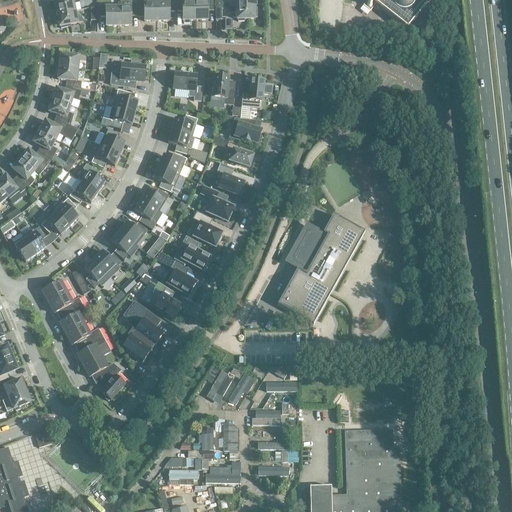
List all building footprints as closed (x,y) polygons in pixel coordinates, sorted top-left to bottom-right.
[(55,16),(75,12),(73,5),(79,4),(78,0),(64,0),(65,1),(54,3),(55,8),(53,9),(55,16)] [(157,22),(156,4),(156,1),(144,2),(144,0),(138,0),(138,19),(144,18),(144,22),(157,22)] [(156,4),(157,22),(169,22),(169,13),(175,12),(174,0),(172,0),(169,0),(169,4),(156,4)] [(194,0),(176,0),(177,12),(182,12),(182,22),(184,22),(184,25),(192,25),(192,22),(195,22),(195,3),(194,0)] [(195,3),(195,22),(207,21),(207,12),(213,12),(212,0),(206,0),(207,3),(195,3)] [(235,0),(236,8),(254,8),(254,2),(257,2),(256,0),(235,0)] [(368,0),(363,7),(370,12),(373,8),(380,14),(383,11),(399,24),(396,27),(403,32),(405,29),(407,30),(430,0),(368,0)] [(118,27),(118,9),(106,9),(106,5),(100,5),(100,18),(106,18),(106,27),(118,27)] [(118,9),(118,27),(131,27),(131,17),(136,17),(136,5),(130,5),(130,8),(118,9)] [(254,8),(236,8),(230,8),(230,14),(236,14),(236,21),(238,21),(238,23),(244,23),(244,20),(255,20),(255,19),(257,19),(257,13),(255,13),(254,8)] [(75,12),(55,16),(56,23),(58,23),(59,28),(60,28),(61,30),(67,28),(67,26),(77,24),(75,12)] [(57,68),(77,70),(79,58),(68,57),(68,55),(62,54),(62,56),(60,56),(60,61),(58,61),(57,68)] [(112,74),(111,86),(130,89),(130,82),(144,83),(145,67),(139,66),(139,63),(131,63),(131,66),(122,65),(121,75),(112,74)] [(77,70),(57,68),(56,75),(58,76),(58,81),(68,82),(68,87),(80,90),(81,83),(76,83),(77,70)] [(193,102),(200,103),(202,89),(196,88),(197,76),(174,74),(173,90),(189,92),(188,98),(194,98),(193,102)] [(227,91),(228,83),(228,79),(222,79),(222,76),(216,76),(216,78),(215,78),(213,99),(221,100),(221,105),(233,107),(234,92),(227,91)] [(241,108),(261,110),(264,83),(250,81),(249,96),(242,95),(241,108)] [(73,101),(78,102),(81,90),(80,90),(68,87),(66,93),(56,89),(54,95),(52,94),(50,101),(70,107),(70,106),(71,106),(73,101)] [(113,109),(135,115),(138,103),(129,101),(131,95),(118,91),(113,109)] [(70,107),(50,101),(48,108),(50,108),(48,113),(59,117),(57,122),(70,127),(73,116),(68,114),(70,107)] [(123,125),(131,127),(135,115),(113,109),(112,109),(108,121),(111,121),(109,128),(121,131),(123,125)] [(240,118),(241,110),(232,109),(232,117),(240,118)] [(175,120),(171,132),(190,138),(193,126),(195,127),(197,121),(185,117),(183,123),(175,120)] [(109,128),(111,121),(108,121),(102,119),(101,126),(106,128),(107,127),(109,128)] [(259,137),(261,132),(254,130),(254,122),(235,120),(234,120),(232,129),(233,129),(230,139),(240,142),(240,140),(242,141),(250,144),(250,143),(257,145),(257,144),(260,144),(261,138),(259,137)] [(70,127),(57,122),(54,127),(45,122),(42,126),(41,125),(37,132),(55,141),(59,135),(71,142),(78,130),(70,127)] [(208,138),(210,136),(212,138),(216,135),(211,129),(204,134),(208,138)] [(99,147),(120,156),(125,145),(117,141),(120,136),(108,130),(105,136),(107,137),(102,148),(99,146),(99,147)] [(40,154),(51,162),(57,151),(52,148),(55,141),(37,132),(34,138),(36,139),(33,144),(43,149),(40,154)] [(186,149),(190,138),(171,132),(168,144),(176,147),(174,153),(187,156),(188,150),(186,149)] [(214,138),(212,145),(226,150),(228,143),(214,138)] [(120,156),(99,147),(94,158),(91,164),(104,170),(106,164),(114,168),(120,156)] [(249,169),(253,157),(233,150),(229,163),(249,169)] [(51,162),(40,154),(36,158),(28,151),(25,155),(23,154),(18,159),(34,172),(39,167),(43,171),(51,162)] [(60,154),(55,166),(63,170),(69,158),(60,154)] [(158,168),(179,177),(186,160),(174,155),(171,160),(163,157),(158,168)] [(34,172),(18,159),(14,165),(15,166),(12,170),(20,177),(17,181),(25,190),(26,191),(34,182),(30,178),(34,172)] [(82,184),(98,194),(105,184),(98,179),(101,174),(91,167),(87,172),(89,174),(82,184)] [(179,177),(158,168),(153,180),(161,183),(159,189),(170,194),(173,188),(174,189),(179,177)] [(182,184),(189,186),(192,176),(185,174),(182,184)] [(25,190),(17,181),(12,185),(6,176),(1,180),(0,178),(0,189),(7,199),(9,201),(19,193),(20,195),(25,190)] [(223,176),(218,189),(238,197),(243,184),(223,176)] [(98,194),(82,184),(75,193),(73,192),(69,198),(80,205),(83,200),(90,205),(98,194)] [(163,202),(165,203),(169,197),(158,191),(155,196),(147,192),(141,202),(157,212),(163,202)] [(72,213),(76,209),(67,200),(63,204),(62,203),(53,212),(69,228),(78,219),(72,213)] [(233,209),(213,200),(206,214),(227,223),(233,209)] [(157,212),(141,202),(134,213),(142,217),(138,223),(149,229),(153,224),(151,222),(157,212)] [(20,215),(17,210),(7,217),(10,222),(20,215)] [(69,228),(53,212),(44,221),(45,222),(41,226),(50,235),(54,231),(60,237),(69,228)] [(220,238),(222,235),(208,228),(212,221),(196,214),(193,221),(200,224),(193,239),(215,249),(217,245),(218,246),(222,239),(220,238)] [(301,268),(299,272),(297,271),(277,306),(313,326),(364,234),(333,216),(323,234),(325,236),(323,239),(308,231),(290,262),(301,268)] [(11,222),(0,230),(3,236),(15,228),(11,222)] [(141,236),(143,237),(147,232),(137,224),(133,229),(127,224),(119,233),(134,245),(141,236)] [(33,231),(23,238),(36,256),(46,249),(41,242),(46,238),(39,228),(34,232),(33,231)] [(134,245),(119,233),(111,243),(118,249),(114,253),(124,261),(128,256),(126,255),(134,245)] [(25,264),(36,256),(23,238),(12,245),(25,264)] [(210,259),(196,251),(199,245),(186,238),(174,260),(185,266),(186,264),(202,273),(202,272),(205,273),(209,265),(207,264),(210,259)] [(152,261),(166,244),(159,239),(146,255),(152,261)] [(121,264),(113,255),(108,259),(102,253),(93,261),(106,275),(115,267),(116,269),(121,264)] [(162,265),(167,258),(160,254),(155,261),(162,265)] [(106,275),(93,261),(84,270),(90,276),(85,281),(94,290),(99,285),(97,284),(106,275)] [(163,283),(188,298),(196,284),(185,278),(189,271),(175,263),(163,283)] [(83,296),(90,293),(80,275),(74,279),(83,296)] [(139,282),(147,287),(152,280),(144,275),(139,282)] [(131,280),(121,289),(126,294),(136,285),(131,280)] [(181,308),(161,295),(165,289),(152,280),(147,287),(154,291),(146,305),(173,322),(181,308)] [(124,386),(115,378),(121,372),(113,365),(107,368),(96,349),(106,344),(98,330),(89,335),(79,317),(86,313),(78,299),(71,303),(60,283),(51,288),(50,287),(42,291),(43,292),(42,293),(54,315),(56,314),(61,324),(60,325),(72,347),(74,346),(79,356),(77,357),(89,379),(91,378),(95,386),(102,392),(101,393),(106,397),(104,399),(108,403),(110,401),(111,402),(112,401),(113,402),(119,396),(117,395),(124,386)] [(153,329),(158,322),(160,323),(160,322),(134,303),(124,317),(134,329),(132,331),(128,337),(131,339),(123,349),(142,364),(163,335),(153,329)] [(269,332),(273,325),(269,322),(265,329),(269,332)] [(0,363),(12,359),(7,347),(0,349),(0,363)] [(340,356),(340,364),(380,363),(380,355),(340,356)] [(0,382),(9,379),(10,379),(8,374),(17,370),(12,359),(0,363),(0,382)] [(255,369),(251,375),(260,380),(264,375),(255,369)] [(287,375),(278,369),(275,375),(284,380),(287,375)] [(129,376),(137,383),(141,377),(134,370),(129,376)] [(230,375),(239,381),(242,375),(233,370),(230,375)] [(206,398),(212,402),(216,395),(222,399),(232,383),(226,379),(228,376),(221,373),(214,386),(206,398)] [(251,380),(244,376),(228,402),(235,406),(243,394),(247,396),(254,383),(251,381),(251,380)] [(252,400),(263,407),(278,383),(267,376),(252,400)] [(0,389),(4,388),(8,399),(26,392),(21,380),(11,384),(9,379),(0,382),(0,389)] [(26,392),(8,399),(13,411),(15,410),(15,412),(21,409),(21,407),(30,403),(26,392)] [(10,406),(4,409),(9,420),(15,417),(10,406)] [(224,426),(223,426),(223,434),(223,441),(223,449),(223,453),(238,454),(238,432),(232,426),(224,426)] [(207,436),(202,436),(202,437),(198,437),(198,445),(202,445),(201,452),(213,452),(213,430),(207,430),(207,436)] [(310,511),(401,511),(399,450),(393,451),(392,431),(344,433),(346,496),(331,497),(331,488),(310,489),(310,491),(303,491),(304,511),(310,511)] [(49,436),(45,437),(36,440),(39,449),(51,445),(49,436)] [(0,510),(4,509),(3,506),(8,504),(9,507),(10,507),(11,511),(27,511),(23,500),(29,498),(24,482),(20,483),(19,479),(22,478),(17,462),(12,464),(7,450),(8,449),(0,451),(0,510)] [(171,460),(164,468),(185,469),(191,469),(191,460),(185,460),(171,460)] [(208,472),(208,461),(195,461),(195,472),(208,472)] [(205,485),(240,486),(240,485),(240,477),(231,477),(231,469),(210,469),(209,476),(206,476),(205,485)] [(258,470),(258,478),(288,478),(288,470),(258,470)] [(170,472),(169,486),(192,486),(193,486),(193,481),(197,481),(197,472),(170,472)] [(172,506),(183,504),(182,498),(171,501),(172,506)]
